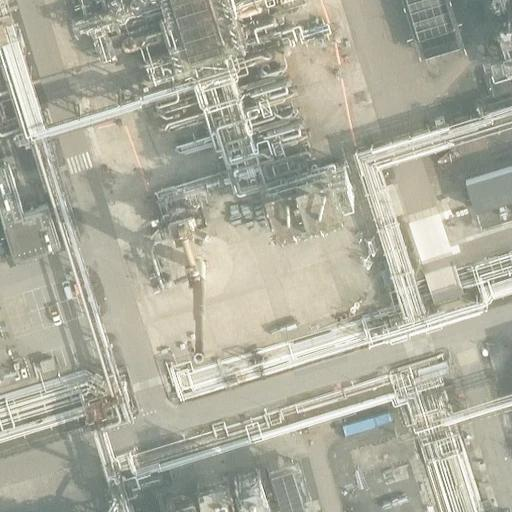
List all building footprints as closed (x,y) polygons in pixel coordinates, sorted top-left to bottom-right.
[(151,0),(175,77),(245,55),(228,0),(151,0)] [(454,0),(401,0),(419,59),(468,45),(454,0)] [(494,96),(511,90),(511,79),(510,72),(489,78),(494,96)] [(0,262),(61,244),(49,202),(25,209),(11,162),(0,164),(0,262)] [(474,210),(511,198),(511,165),(465,180),(474,210)]
